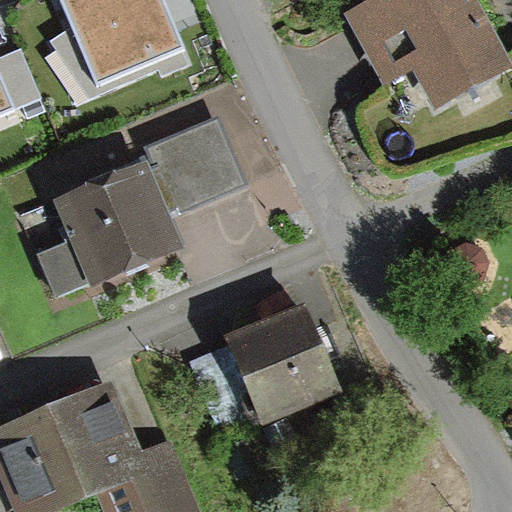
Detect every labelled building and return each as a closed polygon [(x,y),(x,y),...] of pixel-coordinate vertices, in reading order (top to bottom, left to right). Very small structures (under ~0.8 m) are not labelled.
[(175,51),(154,0),(83,0),(70,5),(101,81),(175,51)] [(363,0),(349,8),(385,68),(414,51),(438,92),(502,55),(469,0),(363,0)] [(0,33),(25,106),(44,100),(14,14),(0,18),(0,33)] [(155,155),(50,197),(82,276),(161,245),(145,206),(235,171),(212,113),(148,138),(155,155)] [(218,438),(335,384),(294,298),(215,335),(221,349),(185,367),(218,438)] [(101,511),(196,511),(165,441),(132,455),(102,386),(0,429),(0,464),(20,511),(22,511),(89,483),(101,511)]
